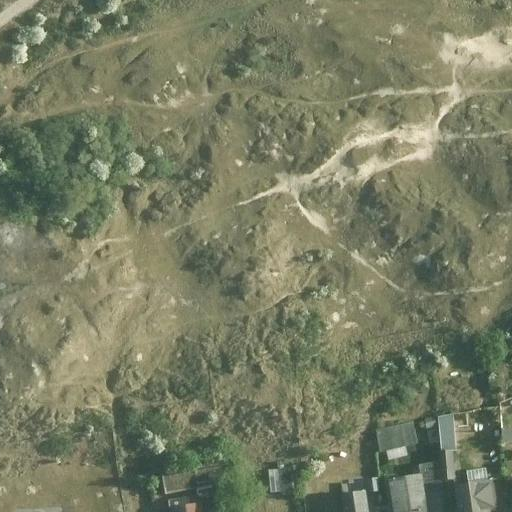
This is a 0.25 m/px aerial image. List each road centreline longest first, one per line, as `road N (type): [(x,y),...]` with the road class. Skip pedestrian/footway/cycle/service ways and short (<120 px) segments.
road 1 (unknown): [(0,143),(95,109),(169,117),(230,98),(270,95),(301,107),(453,87),(511,91)]
road 2 (unknown): [(290,186),(194,247),(86,378),(0,412)]
road 3 (unknown): [(0,107),(95,48),(243,0)]
road 4 (unknown): [(511,279),(418,294),(327,234),(290,186)]
road 5 (unknown): [(511,135),(426,132),(396,161),(290,186)]
road 6 (unknown): [(290,186),(225,154),(198,107),(171,82),(194,21)]
road 7 (unknown): [(335,0),(478,42),(511,41)]
